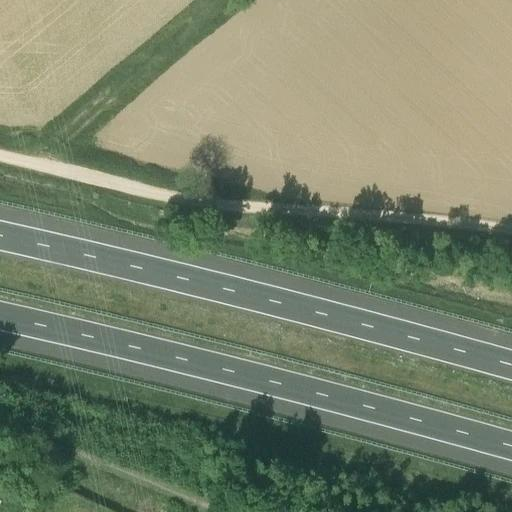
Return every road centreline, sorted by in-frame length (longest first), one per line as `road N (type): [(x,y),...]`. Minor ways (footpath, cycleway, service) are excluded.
road 1 (motorway): [(0,319),(511,451)]
road 2 (motorway): [(511,367),(0,237)]
road 3 (track): [(0,159),(212,202),(511,235)]
